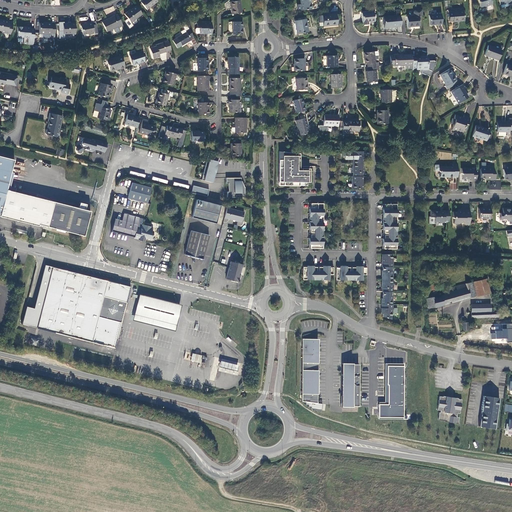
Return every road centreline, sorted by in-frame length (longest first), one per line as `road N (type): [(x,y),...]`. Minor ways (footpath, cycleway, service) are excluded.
road 1 (secondary): [(251,410),(0,353)]
road 2 (secondary): [(0,361),(114,388),(242,433)]
road 3 (tertiary): [(265,58),(262,162),(275,289)]
road 4 (residential): [(219,47),(201,46),(126,75),(118,97),(193,123),(216,121)]
road 5 (residential): [(371,253),(299,254),(300,196),(373,197)]
road 6 (tertiary): [(0,387),(164,428),(183,440)]
road 7 (tertiary): [(261,303),(90,262)]
road 8 (residential): [(368,330),(511,365)]
road 9 (residential): [(350,41),(429,46),(484,83)]
road 10 (residential): [(511,197),(373,197)]
road 11 (secondary): [(282,446),(310,441),(418,455)]
road 12 (secondary): [(418,455),(287,419)]
